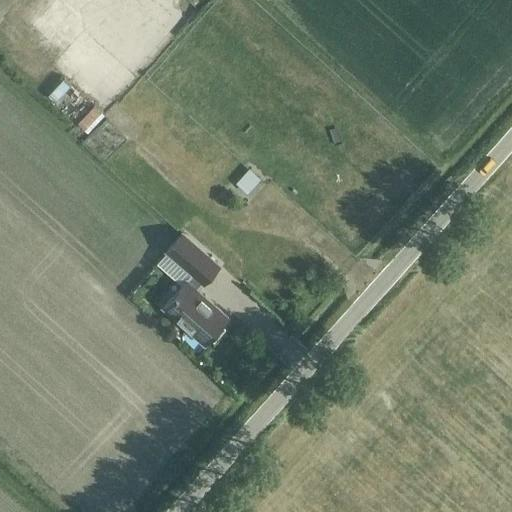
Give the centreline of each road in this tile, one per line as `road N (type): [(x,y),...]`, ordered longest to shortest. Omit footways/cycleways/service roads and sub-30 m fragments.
road 1 (unclassified): [(177,511),(511,142)]
road 2 (track): [(143,149),(208,206),(256,224),(303,228),(378,290)]
